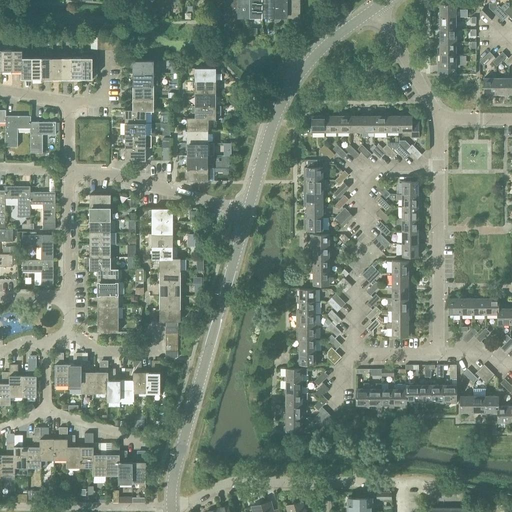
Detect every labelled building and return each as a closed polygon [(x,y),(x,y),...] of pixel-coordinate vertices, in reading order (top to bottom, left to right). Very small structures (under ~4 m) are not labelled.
[(224,0),(225,0),(225,15),(225,17),(238,17),(237,0),(224,0)] [(250,0),(237,0),(238,17),(250,17),(250,0)] [(250,0),(250,17),(263,17),(262,0),(250,0)] [(262,0),(263,17),(275,17),(274,0),(262,0)] [(274,0),(275,17),(287,17),(287,0),(274,0)] [(300,0),(287,0),(287,17),(300,17),(300,0)] [(440,17),(456,17),(456,4),(440,4),(440,12),(438,12),(438,17),(440,17)] [(507,17),(497,7),(493,11),(503,21),(507,17)] [(494,17),(484,8),(480,12),(490,21),(494,17)] [(460,17),(456,17),(440,17),(440,25),(438,25),(438,29),(440,29),(440,30),(456,30),(456,22),(460,22),(460,17)] [(440,42),(456,42),(456,30),(440,30),(440,37),(438,37),(438,42),(440,42)] [(440,54),(456,54),(456,42),(440,42),(440,49),(438,49),(438,54),(440,54)] [(2,70),(12,70),(12,50),(2,50),(2,70)] [(12,70),(22,70),(22,57),(23,57),(23,50),(12,50),(12,70)] [(82,51),(82,57),(82,78),(93,78),(93,68),(97,68),(97,54),(92,51),(82,51)] [(490,52),(480,61),(484,66),(494,56),(490,52)] [(503,52),(493,61),(497,66),(507,56),(503,52)] [(42,78),(53,78),(53,57),(52,57),(52,53),(42,53),(42,57),(42,78)] [(456,67),(456,54),(440,54),(440,62),(438,62),(438,66),(440,66),(440,67),(456,67)] [(32,57),(23,57),(22,57),(22,70),(21,78),(32,78),(32,57)] [(42,57),(32,57),(32,78),(42,78),(42,57)] [(53,78),(62,78),(62,57),(53,57),(53,78)] [(72,78),(72,57),(62,57),(62,78),(72,78)] [(82,78),(82,57),(72,57),(72,78),(82,78)] [(133,73),(154,73),(158,73),(160,73),(160,60),(154,60),(133,60),(133,73)] [(216,68),(195,68),(195,81),(216,81),(216,68)] [(133,73),(133,85),(154,86),(154,85),(158,85),(158,73),(154,73),(133,73)] [(497,78),(484,78),(484,94),(492,94),(492,96),(497,96),(497,94),(497,78)] [(509,94),(510,78),(497,78),(497,94),(504,94),(504,96),(509,96),(509,94)] [(195,93),(216,94),(216,81),(195,81),(192,81),(192,85),(195,85),(195,93)] [(154,98),(154,86),(133,85),(133,98),(154,98)] [(216,94),(195,93),(195,105),(216,106),(216,94)] [(133,98),(133,110),(146,110),(154,110),(154,98),(133,98)] [(216,106),(195,105),(192,105),(192,111),(195,111),(195,117),(195,118),(208,118),(216,119),(216,118),(221,118),(221,106),(216,106)] [(146,123),(146,110),(133,110),(125,110),(125,123),(146,123)] [(325,131),(325,115),(317,115),(317,113),(312,113),(312,115),(312,131),(325,131)] [(325,115),(325,131),(337,131),(337,115),(329,115),(329,113),(325,113),(325,115)] [(337,131),(349,131),(349,113),(337,113),(337,115),(337,131)] [(349,131),(362,131),(362,115),(354,115),(354,113),(349,113),(349,131)] [(362,115),(362,131),(374,131),(374,115),(366,115),(366,113),(362,113),(362,115)] [(374,115),(374,131),(387,131),(387,113),(374,113),(374,115)] [(391,113),(387,113),(387,131),(399,131),(399,115),(391,115),(391,113)] [(399,115),(399,131),(411,131),(411,137),(419,137),(419,121),(412,121),(412,115),(404,115),(404,113),(399,113),(399,115)] [(169,115),(161,115),(161,123),(169,123),(169,115)] [(31,116),(6,116),(5,122),(5,147),(17,147),(17,128),(30,128),(30,122),(31,122),(31,116)] [(187,117),(187,131),(208,131),(208,118),(195,118),(195,117),(187,117)] [(30,128),(30,153),(42,153),(42,134),(56,134),(56,130),(56,122),(31,122),(30,122),(30,128)] [(146,135),(146,123),(125,123),(125,135),(146,135)] [(171,135),(171,123),(169,123),(161,123),(161,127),(164,128),(164,130),(162,132),(162,135),(171,135)] [(187,131),(187,143),(208,143),(208,131),(187,131)] [(146,135),(125,135),(125,148),(146,148),(146,147),(151,147),(151,135),(146,135)] [(162,147),(165,147),(171,147),(171,137),(162,137),(162,147)] [(390,141),(387,144),(393,150),(395,148),(405,158),(409,154),(398,143),(395,145),(390,141)] [(214,143),(208,143),(187,143),(187,155),(208,156),(214,156),(214,143)] [(330,158),(335,154),(325,144),(320,148),(319,151),(319,155),(328,156),(330,158)] [(372,154),(362,144),(358,149),(368,158),(372,154)] [(384,154),(374,144),(370,148),(380,158),(384,154)] [(397,154),(393,150),(387,144),(383,148),(392,158),(397,154)] [(422,154),(412,144),(408,149),(418,158),(422,154)] [(347,154),(337,145),(333,149),(343,158),(347,154)] [(359,154),(349,145),(345,148),(355,158),(359,154)] [(125,148),(125,160),(146,160),(146,148),(125,148)] [(187,155),(187,168),(208,168),(208,156),(187,155)] [(304,180),(323,180),(323,167),(307,167),(304,167),(304,180)] [(187,173),(187,180),(208,181),(208,180),(214,180),(214,168),(208,168),(187,168),(185,168),(185,173),(187,173)] [(349,174),(345,170),(335,180),(339,184),(349,174)] [(418,194),(418,186),(420,186),(420,181),(418,181),(413,181),(413,177),(405,177),(405,181),(402,181),(402,194),(418,194)] [(304,180),(304,193),(323,193),(325,193),(325,186),(327,185),(327,180),(323,180),(304,180)] [(349,187),(345,183),(335,193),(339,197),(349,187)] [(390,194),(380,184),(376,188),(386,198),(390,194)] [(4,186),(4,190),(5,190),(5,198),(18,198),(18,217),(30,217),(30,204),(30,192),(30,186),(4,186)] [(55,192),(30,192),(30,204),(43,204),(43,229),(55,229),(55,192)] [(307,206),(323,205),(323,193),(304,193),(304,205),(307,205),(307,206)] [(89,194),(89,207),(110,207),(110,194),(89,194)] [(402,200),(402,207),(421,207),(421,194),(418,194),(402,194),(397,194),(397,200),(402,200)] [(349,200),(345,195),(335,205),(339,209),(349,200)] [(390,207),(380,197),(376,201),(386,211),(390,207)] [(305,213),(305,217),(305,218),(323,218),(323,205),(307,206),(307,213),(305,213)] [(89,207),(89,220),(110,220),(110,207),(89,207)] [(421,207),(402,207),(402,219),(418,219),(418,211),(421,211),(421,207)] [(152,216),(152,222),(173,222),(173,208),(152,208),(152,209),(149,209),(149,216),(152,216)] [(335,218),(339,222),(349,212),(345,208),(335,218)] [(390,219),(380,209),(376,213),(386,223),(390,219)] [(353,216),(349,212),(339,222),(343,226),(353,216)] [(323,230),(323,218),(305,218),(305,217),(304,217),(304,230),(323,230)] [(30,222),(30,219),(26,219),(26,223),(22,223),(22,228),(30,228),(29,222),(30,222)] [(420,219),(418,219),(402,219),(397,219),(397,223),(402,223),(402,232),(418,232),(418,231),(418,223),(420,223),(420,219)] [(89,220),(89,232),(110,232),(110,220),(89,220)] [(173,222),(152,222),(152,234),(173,234),(173,222)] [(389,231),(380,222),(376,226),(385,236),(389,231)] [(0,229),(0,241),(13,241),(13,229),(0,229)] [(418,232),(402,232),(402,244),(418,244),(418,243),(418,236),(421,236),(421,231),(418,231),(418,232)] [(89,232),(89,245),(110,245),(110,232),(89,232)] [(173,246),(173,234),(152,234),(149,234),(149,246),(152,246),(173,246)] [(311,248),(329,248),(329,234),(313,234),(311,234),(311,248)] [(380,234),(376,238),(386,248),(390,244),(380,234)] [(41,247),(41,260),(53,260),(53,235),(23,235),(23,247),(41,247)] [(136,244),(136,236),(128,237),(128,244),(136,244)] [(381,252),(386,248),(376,238),(372,242),(381,252)] [(420,243),(418,243),(418,244),(402,244),(402,256),(418,256),(418,248),(420,248),(420,243)] [(110,257),(110,245),(89,245),(89,257),(110,257)] [(172,258),(173,258),(173,246),(152,246),(152,259),(159,259),(159,258),(172,258)] [(329,248),(311,248),(311,260),(313,260),(329,260),(329,248)] [(0,254),(0,266),(13,267),(13,263),(18,263),(18,254),(12,254),(0,254)] [(89,270),(97,270),(97,269),(110,269),(110,257),(89,257),(89,270)] [(159,258),(159,259),(159,271),(180,271),(180,258),(173,258),(172,258),(159,258)] [(53,285),(53,260),(41,260),(23,260),(23,272),(41,272),(41,285),(45,285),(52,285),(53,285)] [(313,272),(329,272),(329,260),(313,260),(313,267),(311,267),(311,272),(313,272)] [(362,274),(366,278),(376,269),(374,267),(379,262),(376,260),(362,274)] [(392,260),(392,273),(411,273),(411,265),(410,265),(410,261),(408,261),(408,260),(392,260)] [(97,270),(97,283),(118,283),(118,269),(110,269),(97,269),(97,270)] [(136,270),(136,281),(144,281),(144,269),(136,269),(136,270)] [(380,273),(376,269),(366,278),(370,283),(380,273)] [(159,271),(160,283),(180,283),(180,271),(159,271)] [(329,285),(329,272),(313,272),(313,279),(311,279),(311,285),(329,285)] [(411,286),(411,273),(392,273),(392,286),(411,286)] [(352,286),(344,277),(337,283),(346,292),(352,286)] [(380,286),(376,282),(366,292),(370,296),(380,286)] [(118,295),(118,283),(97,283),(97,295),(118,295)] [(180,283),(160,283),(160,296),(180,295),(180,283)] [(411,286),(392,286),(392,298),(411,298),(411,286)] [(315,302),(315,289),(299,289),(299,297),(297,297),(297,302),(299,302),(315,302)] [(336,294),(331,298),(341,307),(345,303),(336,294)] [(380,298),(376,294),(366,304),(370,308),(380,298)] [(118,307),(118,295),(97,295),(98,307),(118,307)] [(160,296),(160,308),(180,308),(180,295),(160,296)] [(448,314),(461,314),(461,298),(454,298),(454,295),(448,295),(448,298),(448,314)] [(461,314),(473,314),(473,298),(466,298),(466,295),(461,295),(461,298),(461,314)] [(473,298),(473,314),(486,314),(485,298),(478,298),(478,296),(473,296),(473,298)] [(486,314),(498,314),(498,305),(499,305),(499,298),(490,298),(490,296),(486,296),(486,298),(485,298),(486,314)] [(337,312),(341,307),(331,298),(327,302),(337,312)] [(389,311),(392,311),(410,311),(410,310),(411,310),(411,298),(392,298),(389,298),(389,311)] [(315,302),(299,302),(299,309),(297,309),(297,314),(315,314),(315,302)] [(510,306),(510,305),(499,305),(498,305),(498,314),(498,324),(497,324),(497,329),(503,329),(503,324),(511,324),(510,306)] [(98,307),(98,320),(118,320),(118,307),(98,307)] [(380,311),(376,307),(366,316),(370,320),(380,311)] [(181,321),(180,308),(160,308),(160,321),(166,321),(178,321),(181,321)] [(332,310),(327,314),(337,324),(341,320),(332,310)] [(410,311),(392,311),(392,322),(392,323),(408,323),(408,315),(410,315),(410,311)] [(297,327),(315,327),(315,314),(297,314),(297,327)] [(327,317),(323,326),(327,327),(331,323),(331,322),(327,317)] [(370,333),(380,323),(376,319),(366,329),(370,333)] [(98,332),(118,332),(118,320),(98,320),(98,332)] [(411,323),(408,323),(392,323),(392,322),(387,322),(387,328),(392,328),(392,336),(408,336),(408,335),(411,335),(411,323)] [(331,323),(327,327),(337,336),(341,332),(331,323)] [(299,339),(315,339),(315,327),(297,327),(297,339),(299,339)] [(477,332),(473,328),(463,338),(467,342),(477,332)] [(486,328),(476,338),(480,342),(490,332),(486,328)] [(506,342),(511,338),(506,334),(502,338),(506,342)] [(341,345),(332,335),(327,339),(337,349),(341,345)] [(502,342),(497,338),(488,347),(492,352),(502,342)] [(511,344),(511,339),(511,338),(506,342),(501,348),(505,352),(511,344)] [(315,339),(299,339),(299,347),(297,347),(297,351),(299,351),(315,351),(315,339)] [(341,357),(331,347),(327,351),(337,361),(341,357)] [(315,351),(299,351),(299,359),(297,359),(297,362),(297,363),(299,363),(299,364),(315,364),(315,351)] [(55,364),(54,384),(68,384),(69,364),(61,364),(62,353),(55,353),(55,364)] [(81,361),(82,361),(82,353),(76,353),(75,364),(69,364),(68,384),(81,384),(81,361)] [(81,384),(81,392),(94,392),(95,372),(89,372),(89,368),(87,368),(88,353),(82,353),(82,361),(81,361),(81,384)] [(30,376),(23,376),(23,396),(36,396),(36,376),(36,356),(30,356),(30,376)] [(108,368),(108,361),(102,360),(102,372),(95,372),(94,392),(107,392),(108,392),(108,368)] [(134,392),(147,392),(147,372),(139,371),(140,360),(133,360),(133,368),(134,368),(134,392)] [(147,372),(147,392),(160,392),(160,371),(160,360),(154,360),(153,372),(147,372)] [(10,396),(23,396),(23,376),(16,376),(16,364),(9,364),(9,372),(10,372),(10,396)] [(484,365),(480,369),(490,378),(494,374),(484,365)] [(108,392),(107,392),(107,400),(121,400),(121,379),(113,379),(114,368),(108,368),(108,392)] [(121,379),(121,400),(134,400),(134,392),(134,368),(133,368),(128,368),(128,380),(121,379)] [(286,381),(302,381),(302,374),(307,374),(307,368),(286,368),(286,376),(284,376),(284,381),(286,381)] [(477,378),(468,369),(464,373),(474,382),(477,378)] [(486,382),(490,378),(480,369),(476,373),(486,382)] [(324,371),(314,381),(318,385),(328,375),(324,371)] [(4,384),(0,383),(0,403),(10,404),(10,396),(10,372),(9,372),(4,372),(4,384)] [(511,390),(511,385),(505,379),(501,383),(511,392),(511,390)] [(288,393),(302,393),(302,386),(307,386),(307,381),(302,381),(286,381),(286,388),(284,388),(284,393),(286,393),(288,393)] [(376,389),(369,389),(369,405),(377,405),(377,407),(382,407),(382,405),(381,383),(376,383),(376,389)] [(394,405),(394,384),(390,384),(388,385),(388,383),(381,383),(382,405),(389,405),(389,407),(394,407),(394,405)] [(394,384),(394,405),(401,405),(401,407),(406,407),(406,405),(407,405),(407,401),(406,401),(406,389),(406,385),(406,384),(406,383),(394,384)] [(318,397),(328,388),(324,384),(314,393),(318,397)] [(418,384),(406,384),(406,385),(406,389),(406,401),(407,401),(414,401),(414,402),(419,402),(419,401),(418,401),(418,384)] [(431,403),(431,401),(431,384),(418,384),(418,401),(419,401),(426,401),(426,403),(431,403)] [(443,384),(431,384),(431,401),(439,401),(439,403),(444,403),(444,401),(443,401),(443,384)] [(456,384),(443,384),(443,401),(444,401),(451,400),(451,403),(456,403),(456,401),(456,384)] [(369,407),(369,405),(369,389),(356,389),(356,405),(356,407),(369,407)] [(286,405),(288,405),(302,406),(302,399),(307,399),(307,393),(302,393),(288,393),(286,393),(286,401),(284,401),(284,405),(286,405)] [(473,411),(473,395),(460,395),(460,411),(469,411),(469,413),(473,413),(473,411)] [(485,411),(486,411),(486,395),(473,395),(473,411),(481,411),(481,413),(485,413),(485,411)] [(498,405),(498,396),(498,395),(486,395),(486,411),(493,411),(493,414),(498,414),(498,412),(498,406),(498,405)] [(318,410),(328,400),(324,396),(314,406),(318,410)] [(288,418),(302,418),(302,411),(307,411),(307,406),(302,406),(288,405),(286,405),(286,413),(284,413),(284,418),(286,418),(288,418)] [(498,414),(497,422),(505,421),(505,424),(511,424),(511,405),(498,405),(498,406),(498,412),(498,414)] [(314,418),(318,422),(328,412),(324,408),(314,418)] [(332,417),(328,412),(318,422),(322,426),(332,417)] [(302,431),(302,418),(288,418),(286,418),(286,426),(284,426),(284,430),(286,430),(286,431),(302,431)] [(35,447),(28,447),(27,467),(41,467),(41,460),(40,460),(41,435),(41,428),(35,428),(35,447)] [(41,460),(54,460),(54,439),(46,439),(46,428),(41,428),(41,435),(40,460),(41,460)] [(54,460),(66,460),(67,460),(67,435),(67,428),(59,428),(59,439),(54,439),(54,460)] [(15,480),(15,467),(15,443),(14,443),(14,435),(14,433),(7,433),(7,455),(2,454),(2,475),(2,480),(15,480)] [(80,468),(93,467),(93,443),(93,433),(85,433),(85,447),(80,447),(80,468)] [(14,435),(14,443),(15,443),(15,467),(27,467),(28,447),(21,447),(20,435),(15,435),(14,435)] [(73,435),(67,435),(67,460),(66,460),(67,468),(80,468),(80,447),(73,447),(73,435)] [(93,475),(106,475),(106,454),(99,455),(99,443),(93,443),(93,467),(93,475)] [(113,454),(106,454),(106,475),(118,475),(119,475),(119,451),(119,443),(113,443),(113,454)] [(119,483),(132,483),(132,462),(127,462),(127,451),(119,451),(119,475),(118,475),(119,483)] [(139,462),(132,462),(132,483),(145,483),(146,462),(145,462),(145,451),(139,451),(139,462)] [(15,502),(27,502),(27,494),(15,494),(15,502)] [(348,498),(348,511),(351,511),(372,511),(372,498),(348,498)] [(273,511),(271,501),(252,507),(253,511),(273,511)] [(287,506),(288,509),(288,511),(305,511),(303,501),(287,506)]
